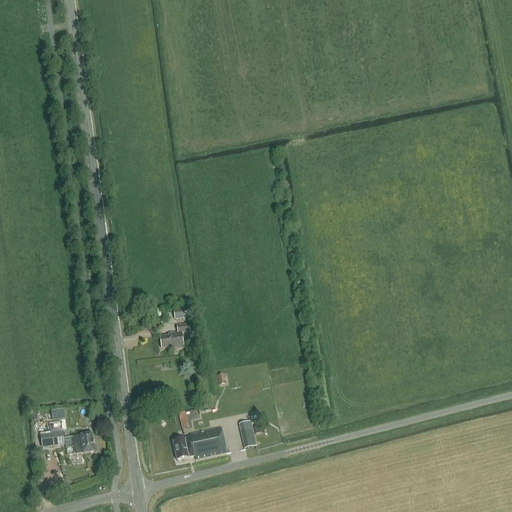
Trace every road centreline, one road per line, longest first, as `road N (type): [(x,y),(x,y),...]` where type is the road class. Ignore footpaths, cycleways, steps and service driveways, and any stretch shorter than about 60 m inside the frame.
road 1 (tertiary): [(137,491),(69,0)]
road 2 (unclassified): [(137,491),(283,453)]
